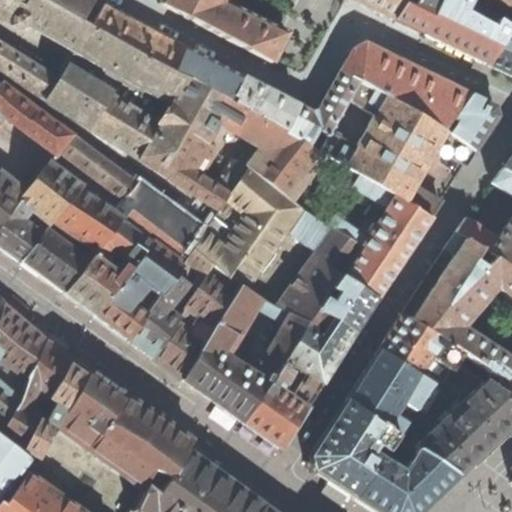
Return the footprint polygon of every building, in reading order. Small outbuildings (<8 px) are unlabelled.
[(0,0),(0,16),(6,21),(8,18),(13,23),(21,27),(28,23),(73,48),(79,51),(173,103),(161,125),(69,68),(64,76),(58,72),(20,49),(17,53),(0,43),(0,71),(89,129),(170,180),(193,137),(207,144),(218,124),(258,148),(244,167),(248,169),(249,166),(294,200),(326,156),(308,147),(283,133),(230,102),(242,77),(213,62),(185,47),(174,70),(92,25),(82,20),(47,0),(0,0)] [(47,0),(82,20),(92,25),(106,4),(97,0),(47,0)] [(161,0),(159,4),(270,63),(285,34),(224,4),(226,0),(161,0)] [(352,0),(367,7),(392,20),(403,0),(352,0)] [(422,35),(486,65),(501,42),(511,30),(498,22),(494,29),(482,22),(487,15),(466,0),(403,0),(392,20),(422,35)] [(511,0),(466,0),(487,15),(498,22),(511,30),(511,27),(511,0)] [(147,26),(106,4),(92,25),(174,70),(185,47),(147,26)] [(504,74),(511,77),(511,27),(511,30),(501,42),(486,65),(504,74)] [(351,51),(339,72),(357,83),(383,97),(384,98),(403,109),(407,103),(423,112),(419,119),(441,131),(448,121),(468,95),(426,75),(363,44),(351,51)] [(73,48),(58,72),(64,76),(69,68),(79,51),(73,48)] [(317,132),(327,137),(357,83),(339,72),(318,111),(313,113),(310,114),(297,106),(283,133),(308,147),(317,132)] [(270,91),(242,77),(230,102),(283,133),(297,106),(270,91)] [(0,247),(20,262),(52,223),(94,253),(120,221),(122,218),(81,189),(82,188),(48,162),(21,196),(0,180),(0,121),(4,116),(56,155),(59,152),(124,200),(136,182),(72,134),(2,82),(0,84),(0,247)] [(327,137),(319,152),(344,166),(345,166),(403,200),(402,202),(428,218),(439,203),(412,186),(423,166),(434,146),(463,166),(472,151),(447,135),(442,132),(441,131),(419,119),(403,109),(384,98),(383,97),(357,83),(327,137)] [(484,103),(468,95),(448,121),(453,126),(447,135),(472,151),(496,116),(493,108),(484,103)] [(217,150),(207,144),(193,137),(170,180),(195,196),(217,211),(227,196),(204,181),(205,178),(201,175),(217,150)] [(511,153),(500,170),(511,177),(511,153)] [(511,197),(511,215),(509,219),(497,238),(465,218),(454,233),(464,237),(488,252),(486,254),(492,259),(511,272),(511,177),(500,170),(490,183),(511,197)] [(230,198),(195,248),(214,265),(236,285),(236,287),(245,291),(265,261),(285,233),(315,253),(275,308),(275,310),(300,326),(336,275),(339,275),(357,248),(353,245),(353,244),(343,237),(342,238),(316,220),(314,221),(299,211),(248,172),(230,198)] [(328,227),(343,237),(353,244),(355,244),(362,249),(342,278),(375,298),(402,258),(428,218),(402,202),(359,177),(352,188),(387,209),(376,225),(374,224),(371,224),(367,230),(368,232),(370,234),(366,240),(344,225),(347,220),(336,212),(328,227)] [(192,248),(204,231),(136,182),(124,200),(118,210),(177,255),(181,250),(187,256),(192,248)] [(79,305),(93,315),(108,296),(110,295),(149,242),(120,221),(94,253),(64,294),(79,305)] [(43,279),(64,294),(94,253),(52,223),(20,262),(43,279)] [(464,237),(454,233),(443,249),(453,256),(435,285),(411,322),(461,354),(456,363),(470,373),(476,365),(498,380),(493,388),(511,401),(511,272),(492,259),(481,268),(472,262),(480,250),(465,240),(464,237)] [(109,327),(127,340),(155,298),(181,266),(149,242),(110,295),(108,296),(93,315),(109,327)] [(138,349),(152,358),(186,306),(176,299),(185,286),(195,293),(207,273),(212,266),(192,248),(187,256),(181,266),(155,298),(127,340),(138,349)] [(195,293),(186,306),(152,358),(165,368),(181,379),(209,329),(231,291),(207,273),(195,293)] [(364,316),(375,298),(342,278),(341,277),(331,289),(337,292),(331,302),(324,298),(317,309),(353,332),(364,316)] [(231,291),(209,329),(181,379),(212,402),(240,422),(268,379),(270,379),(283,360),(304,328),(300,326),(275,310),(275,309),(275,308),(262,302),(245,291),(236,287),(233,286),(231,291)] [(24,325),(2,306),(0,309),(0,429),(2,432),(19,395),(44,342),(24,325)] [(304,328),(283,360),(322,383),(341,351),(353,332),(317,309),(304,328)] [(388,333),(377,351),(417,377),(420,371),(429,357),(451,370),(456,363),(461,354),(411,322),(400,315),(388,333)] [(57,351),(44,342),(19,395),(2,432),(1,435),(22,451),(29,436),(44,404),(33,395),(36,390),(48,397),(70,360),(57,351)] [(360,376),(345,400),(395,436),(403,424),(392,416),(401,402),(413,410),(415,406),(425,412),(438,391),(417,377),(377,351),(360,376)] [(78,365),(70,360),(48,397),(44,404),(29,436),(22,451),(39,461),(54,429),(87,371),(78,365)] [(257,434),(279,449),(303,412),(322,383),(283,360),(270,379),(268,379),(240,422),(257,434)] [(127,511),(128,510),(131,510),(149,471),(164,477),(166,477),(183,451),(184,452),(187,446),(186,445),(189,441),(173,430),(156,417),(129,401),(122,396),(103,383),(87,371),(54,429),(39,461),(36,467),(32,465),(1,506),(0,506),(0,511),(127,511)] [(442,384),(420,371),(417,377),(438,391),(442,384)] [(492,441),(511,422),(511,401),(493,388),(483,382),(461,403),(457,398),(446,410),(492,441)] [(334,485),(353,497),(395,436),(345,400),(325,432),(308,456),(310,463),(312,471),(334,485)] [(472,461),(492,441),(446,410),(435,420),(439,424),(413,448),(456,475),(472,461)] [(353,497),(375,511),(418,511),(434,497),(456,475),(413,448),(395,436),(353,497)] [(0,506),(1,506),(0,505),(0,496),(27,461),(0,440),(0,506)] [(257,511),(261,507),(233,487),(186,453),(166,484),(162,483),(164,477),(149,471),(131,510),(128,510),(127,511),(257,511)]
